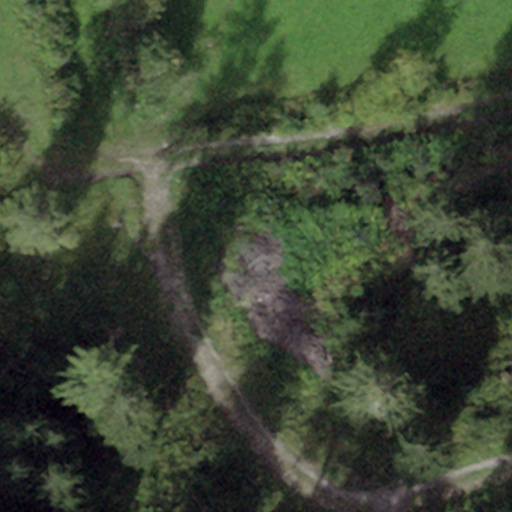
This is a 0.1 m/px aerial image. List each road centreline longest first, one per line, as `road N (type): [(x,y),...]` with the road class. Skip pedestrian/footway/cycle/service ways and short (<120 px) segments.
road 1 (track): [(511,95),(58,178),(13,142)]
road 2 (track): [(116,67),(152,159),(164,273),(225,391),(335,511)]
road 3 (track): [(362,511),(511,461)]
